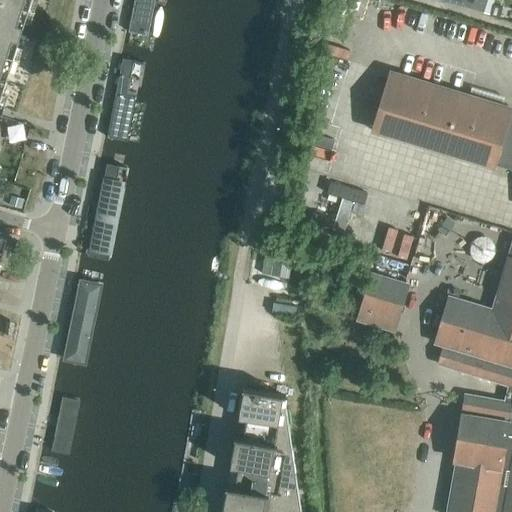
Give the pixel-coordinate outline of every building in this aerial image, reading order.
[(0,0),(0,101),(32,0),(0,0)] [(149,38),(157,0),(133,0),(127,33),(149,38)] [(465,0),(463,7),(489,15),(494,0),(465,0)] [(494,0),(489,15),(499,18),(505,0),(494,0)] [(137,137),(152,63),(123,57),(108,132),(137,137)] [(511,109),(389,72),(372,130),(496,167),(496,165),(511,169),(511,109)] [(114,261),(132,172),(102,166),(84,255),(114,261)] [(330,182),(327,194),(364,205),(367,193),(330,182)] [(342,199),(333,228),(344,232),(353,202),(342,199)] [(511,511),(511,250),(494,311),(448,297),(434,341),(443,344),(438,362),(508,384),(504,403),(486,400),(464,396),(457,436),(453,460),(458,461),(449,511),(511,511)] [(357,318),(388,327),(401,283),(370,274),(357,318)] [(91,369),(108,285),(78,279),(61,363),(91,369)] [(243,439),(234,438),(292,448),(285,397),(286,397),(286,396),(243,388),(242,390),(251,392),(243,439)] [(82,402),(56,397),(45,454),(71,459),(82,402)] [(226,487),(226,488),(300,500),(292,448),(234,438),(234,439),(243,441),(235,488),(226,487)] [(301,511),(300,500),(226,488),(235,490),(230,511),(301,511)]
